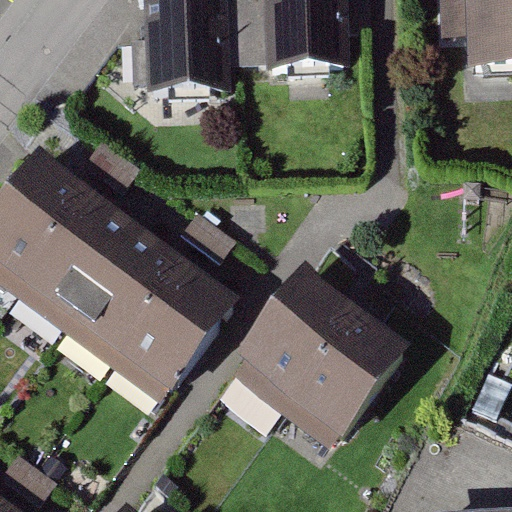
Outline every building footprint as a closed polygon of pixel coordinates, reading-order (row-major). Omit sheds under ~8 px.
[(144,0),(149,93),(232,89),(231,67),(227,0),(144,0)] [(227,0),(231,67),(268,66),(264,0),(227,0)] [(264,0),(268,66),(268,72),(353,68),(349,0),(264,0)] [(511,0),(452,0),(452,97),(511,97),(511,0)] [(90,186),(39,149),(0,201),(0,262),(21,278),(90,186)] [(141,224),(90,186),(21,278),(72,316),(141,224)] [(191,261),(141,224),(72,316),(123,353),(191,261)] [(242,299),(191,261),(123,353),(173,391),(242,299)] [(398,366),(287,292),(225,384),(337,458),(398,366)] [(0,511),(5,511),(12,504),(0,494),(0,511)]
